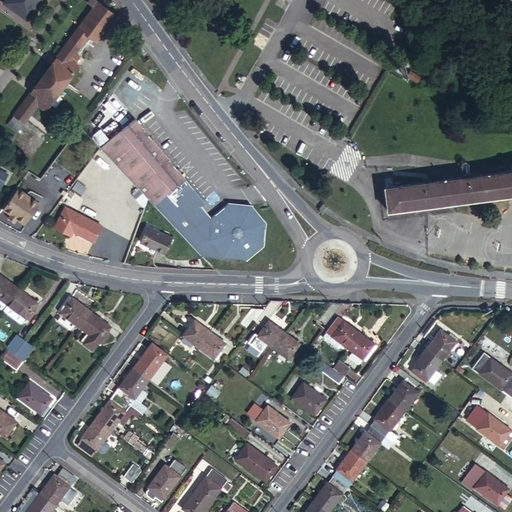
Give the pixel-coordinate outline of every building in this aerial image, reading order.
[(3,0),(2,3),(25,19),(39,0),(3,0)] [(116,14),(97,0),(90,0),(89,2),(94,6),(6,125),(16,132),(36,105),(44,111),(78,66),(75,64),(79,58),(74,54),(87,36),(96,42),(116,14)] [(183,176),(133,116),(99,147),(138,190),(146,198),(152,204),(164,193),(165,191),(183,176)] [(101,153),(87,170),(95,177),(109,160),(101,153)] [(83,169),(71,189),(81,195),(93,175),(83,169)] [(511,169),(391,187),(385,188),(383,188),(386,211),(511,193),(511,169)] [(0,171),(0,187),(1,188),(8,175),(0,171)] [(264,220),(250,202),(226,200),(209,215),(200,204),(204,201),(183,176),(165,191),(164,193),(152,204),(200,256),(244,257),(262,243),(264,220)] [(36,202),(16,188),(2,209),(9,214),(11,214),(13,215),(14,217),(21,222),(36,202)] [(100,222),(64,205),(53,225),(67,232),(69,227),(71,223),(76,226),(74,230),(92,238),(100,222)] [(172,236),(147,224),(138,242),(163,254),(172,236)] [(87,254),(92,243),(71,232),(66,243),(87,254)] [(4,304),(5,305),(17,289),(0,276),(0,308),(1,309),(4,304)] [(17,289),(5,305),(27,321),(33,313),(31,311),(36,303),(17,289)] [(78,328),(90,312),(68,295),(56,311),(78,328)] [(270,318),(282,301),(269,301),(266,306),(262,310),(258,316),(264,320),(267,316),(270,318)] [(341,304),(331,303),(320,319),(326,324),(329,320),(341,304)] [(352,304),(341,304),(329,320),(332,322),(325,333),(345,349),(357,333),(339,320),(352,304)] [(240,322),(248,329),(258,316),(262,310),(250,309),(240,322)] [(109,325),(90,312),(78,328),(88,335),(82,343),(91,350),(97,342),(100,344),(107,334),(105,332),(109,325)] [(182,335),(197,347),(209,331),(194,319),(182,335)] [(266,344),(271,348),(283,333),(268,322),(262,329),(256,336),(253,334),(246,343),(259,353),(266,344)] [(259,327),(253,334),(256,336),(262,329),(259,327)] [(425,348),(424,349),(440,361),(448,350),(450,351),(455,345),(453,344),(456,340),(448,334),(446,336),(438,330),(428,344),(425,342),(422,346),(425,348)] [(209,331),(197,347),(212,358),(218,350),(224,342),(209,331)] [(283,333),(271,348),(287,360),(299,344),(283,333)] [(372,344),(357,333),(345,349),(350,353),(347,358),(356,365),(359,360),(360,360),(372,344)] [(14,354),(24,340),(15,334),(5,348),(8,349),(14,354)] [(14,354),(22,360),(32,347),(24,340),(14,354)] [(148,380),(167,354),(151,342),(132,367),(148,380)] [(15,370),(22,360),(14,354),(8,349),(0,359),(15,370)] [(440,361),(424,349),(410,368),(411,369),(408,372),(424,382),(426,380),(432,385),(439,374),(433,370),(440,361)] [(218,350),(212,358),(215,360),(221,352),(218,350)] [(511,374),(490,358),(489,358),(482,353),(472,367),(479,372),(477,374),(511,398),(511,374)] [(337,359),(331,367),(339,372),(342,375),(348,367),(337,359)] [(345,378),(342,375),(339,372),(338,374),(325,364),(320,371),(340,386),(345,378)] [(134,398),(148,380),(132,367),(117,387),(118,388),(114,394),(129,405),(142,414),(147,407),(134,398)] [(17,397),(40,414),(46,405),(52,398),(28,381),(17,397)] [(400,381),(386,400),(402,412),(417,393),(400,381)] [(302,383),(290,398),(313,416),(325,400),(302,383)] [(94,418),(110,430),(129,405),(114,394),(109,400),(108,399),(94,418)] [(373,420),(368,426),(391,442),(395,436),(388,431),(402,412),(386,400),(372,419),(373,420)] [(46,405),(40,414),(43,415),(49,407),(46,405)] [(266,407),(254,422),(277,439),(289,424),(266,407)] [(466,423),(497,446),(508,431),(509,430),(486,413),(485,414),(477,408),(466,423)] [(0,409),(0,434),(4,437),(16,421),(0,409)] [(94,452),(110,430),(94,418),(80,437),(81,438),(79,441),(76,445),(91,456),(94,452)] [(230,418),(225,425),(244,439),(249,433),(230,418)] [(363,432),(348,451),(365,463),(379,444),(386,448),(391,442),(368,426),(363,432)] [(511,433),(508,431),(497,446),(501,449),(511,433)] [(172,433),(162,445),(169,450),(178,437),(172,433)] [(253,449),(241,465),(263,482),(276,466),(253,449)] [(335,471),(330,477),(345,488),(365,463),(348,451),(334,471),(335,471)] [(163,464),(146,487),(161,499),(184,468),(173,460),(167,467),(163,464)] [(132,464),(122,476),(130,482),(140,470),(132,464)] [(473,464),(461,480),(495,505),(507,489),(485,472),(484,473),(473,464)] [(224,481),(225,480),(209,468),(186,498),(179,508),(184,511),(200,511),(202,510),(219,487),(224,491),(229,485),(224,481)] [(52,474),(38,493),(54,505),(59,499),(67,505),(75,493),(67,487),(74,478),(61,469),(56,476),(52,474)] [(325,483),(311,502),(324,511),(328,511),(345,488),(330,477),(326,483),(325,483)] [(33,489),(16,511),(24,511),(38,493),(33,489)] [(60,511),(61,511),(53,506),(54,505),(38,493),(24,511),(60,511)] [(243,511),(231,502),(223,511),(243,511)] [(324,511),(311,502),(303,511),(324,511)]
